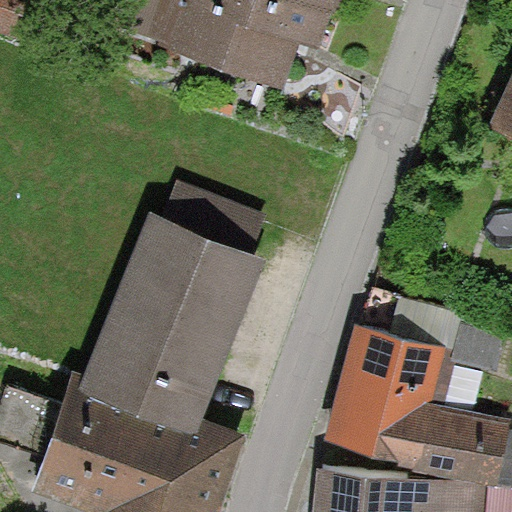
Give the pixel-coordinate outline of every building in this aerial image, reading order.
[(14,0),(0,0),(0,16),(7,19),(14,0)] [(140,0),(135,16),(285,67),(300,20),(318,26),(327,0),(140,0)] [(511,69),(493,114),(511,122),(511,69)] [(188,180),(173,220),(253,250),(268,211),(188,180)] [(191,413),(253,250),(173,220),(163,216),(101,379),(191,413)] [(405,294),(393,334),(446,348),(457,352),(468,313),(405,294)] [(364,326),(335,431),(417,453),(431,399),(446,348),(393,334),(364,326)] [(211,511),(242,432),(191,413),(101,379),(79,370),(69,396),(13,375),(0,409),(0,431),(49,450),(39,476),(112,505),(109,511),(211,511)] [(511,419),(431,399),(417,453),(499,473),(511,422),(511,419)] [(334,463),(329,505),(394,511),(409,511),(414,472),(334,463)] [(434,474),(414,472),(409,511),(491,511),(495,481),(434,474)]
